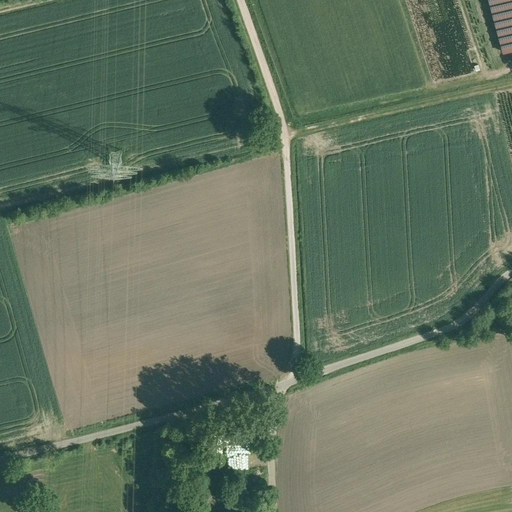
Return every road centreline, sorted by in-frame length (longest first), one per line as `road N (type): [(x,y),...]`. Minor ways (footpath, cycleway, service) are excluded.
road 1 (unclassified): [(239,0),(278,108),(296,380)]
road 2 (unclassified): [(277,388),(0,464)]
road 3 (unclassified): [(511,273),(458,325),(296,380)]
road 4 (track): [(511,79),(282,136)]
road 5 (unclassified): [(277,388),(270,511)]
